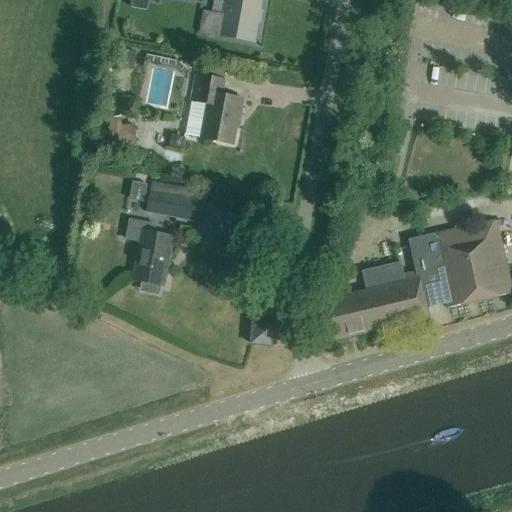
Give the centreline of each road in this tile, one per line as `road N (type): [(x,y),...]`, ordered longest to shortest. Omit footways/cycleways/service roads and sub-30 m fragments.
road 1 (unclassified): [(312,382),(294,265),(343,0)]
road 2 (tertiary): [(312,382),(0,481)]
road 3 (tertiary): [(511,325),(312,382)]
